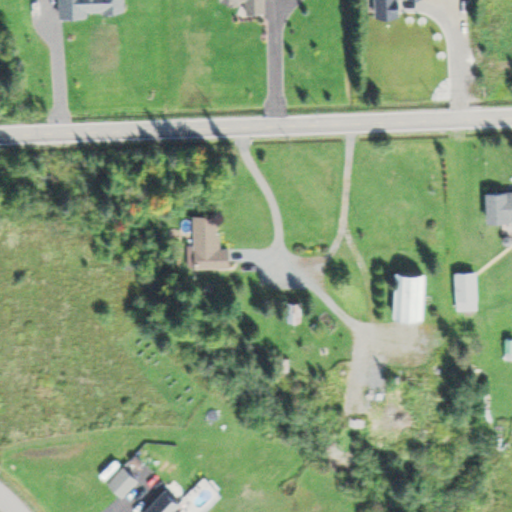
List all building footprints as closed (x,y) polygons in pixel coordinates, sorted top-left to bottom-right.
[(72,0),(62,0),(63,16),(125,17),(124,0),(80,0),(81,0),(72,0)] [(267,0),(226,0),(227,10),(267,9),(267,0)] [(511,192),(493,193),(493,221),(511,220),(511,192)] [(201,267),(232,267),(232,250),(222,251),(221,216),(200,216),(201,267)] [(401,315),(429,315),(429,272),(401,272),(401,315)] [(464,309),(483,309),(483,272),(464,272),(464,309)] [(176,511),(182,503),(166,491),(149,511),(176,511)]
